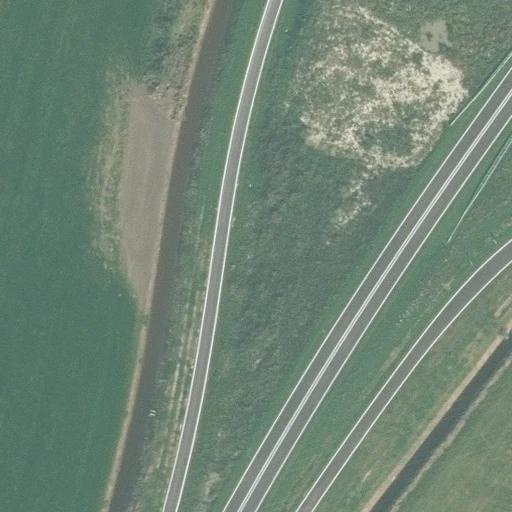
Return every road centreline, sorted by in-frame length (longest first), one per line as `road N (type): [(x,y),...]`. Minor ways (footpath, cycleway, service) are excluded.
road 1 (trunk): [(277,0),(245,106),(170,511)]
road 2 (trunk): [(511,92),(398,255),(239,511)]
road 3 (trunk): [(304,511),(447,318),(511,253)]
